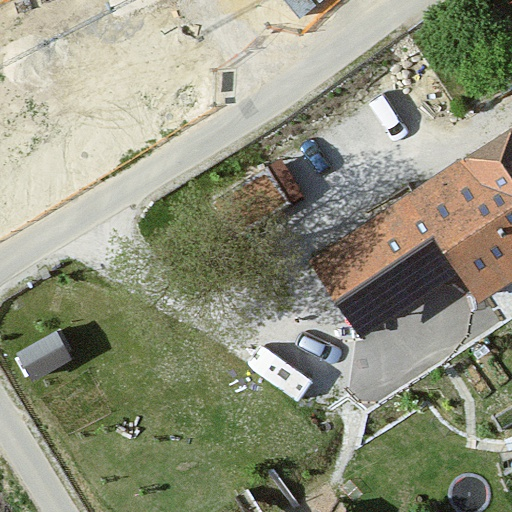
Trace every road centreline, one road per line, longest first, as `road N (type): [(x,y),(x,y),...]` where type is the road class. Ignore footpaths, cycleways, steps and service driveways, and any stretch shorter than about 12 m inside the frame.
road 1 (residential): [(400,0),(259,103),(0,270)]
road 2 (residential): [(0,407),(63,511)]
